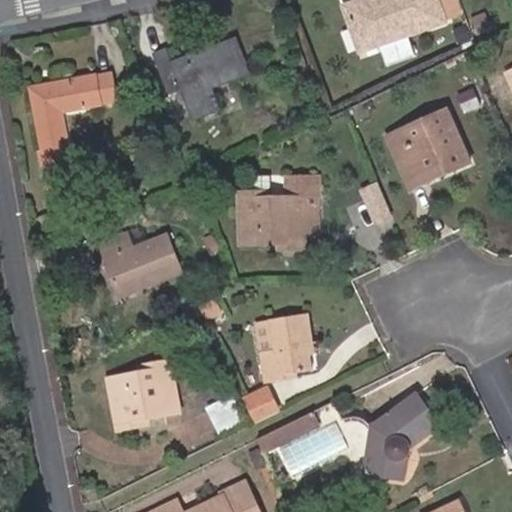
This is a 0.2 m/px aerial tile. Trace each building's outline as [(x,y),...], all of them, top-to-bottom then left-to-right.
[(346,0),(341,2),(359,48),(443,15),(436,0),(346,0)] [(436,0),(443,15),(460,9),(456,0),(436,0)] [(209,86),(253,68),(240,36),(197,52),(201,61),(177,69),(169,48),(151,55),(167,93),(184,86),(182,79),(186,78),(201,115),(226,105),(221,91),(212,95),(209,86)] [(79,197),(61,116),(117,105),(110,74),(26,92),(40,154),(32,158),(44,205),(79,197)] [(455,158),(457,163),(478,155),(456,99),(394,126),(405,153),(420,148),(428,168),(455,158)] [(416,180),(457,163),(455,158),(428,168),(420,148),(405,153),(416,180)] [(377,222),(398,215),(385,179),(364,186),(377,222)] [(250,235),(284,234),(295,234),(295,222),(312,222),(312,188),(278,188),(265,188),(265,181),(249,181),(250,235)] [(312,188),(312,222),(324,222),(324,187),(312,188)] [(295,234),(284,234),(285,241),(312,240),(312,222),(295,222),(295,234)] [(126,289),(190,266),(176,229),(143,241),(137,227),(100,240),(107,257),(113,255),(126,289)] [(322,362),(319,344),(317,336),(322,335),(317,306),(280,312),(285,344),(270,346),(275,377),(277,377),(290,375),(289,367),(306,365),(322,362)] [(144,410),(153,408),(188,403),(179,353),(156,356),(157,362),(145,364),(117,368),(126,418),(145,415),(144,410)] [(307,373),(306,365),(289,367),(290,375),(307,373)] [(251,388),(263,413),(290,401),(277,377),(275,377),(251,388)] [(414,441),(418,434),(445,409),(419,380),(378,413),(370,460),(406,467),(414,441)] [(210,402),(223,430),(252,416),(237,388),(210,402)] [(269,451),(283,445),(295,472),(352,448),(341,421),(326,427),(319,410),(262,434),(269,451)] [(80,477),(84,495),(102,492),(99,473),(80,477)] [(483,511),(470,483),(429,503),(433,511),(483,511)] [(244,511),(233,488),(193,506),(184,491),(144,509),(145,511),(244,511)]
